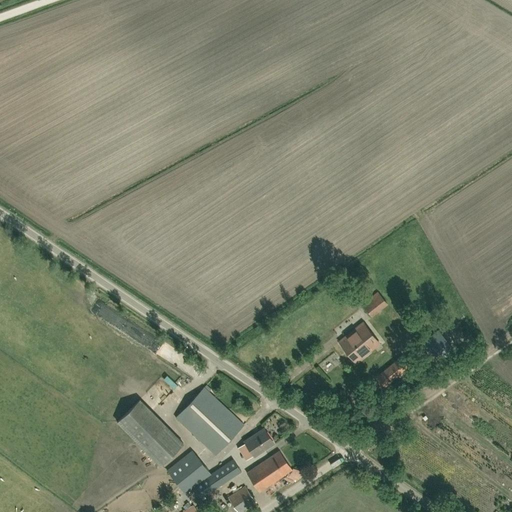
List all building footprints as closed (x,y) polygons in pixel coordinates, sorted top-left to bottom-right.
[(371,316),(387,304),(378,292),(362,304),(371,316)] [(355,362),(380,343),(363,322),(339,341),(355,362)] [(440,362),(454,350),(438,330),(424,341),(440,362)] [(395,360),(382,370),(388,377),(391,381),(394,378),(404,370),(395,360)] [(199,379),(204,369),(191,363),(186,373),(199,379)] [(215,454),(244,424),(204,387),(176,417),(215,454)] [(140,399),(117,422),(160,466),(183,443),(140,399)] [(245,441),(254,455),(255,456),(274,443),(265,431),(258,435),(256,433),(245,441)] [(184,492),(209,471),(192,450),(167,470),(184,492)] [(260,492),(292,470),(279,451),(247,473),(260,492)] [(191,487),(200,499),(242,471),(233,459),(191,487)] [(238,511),(241,511),(256,501),(245,486),(228,497),(238,511)]
